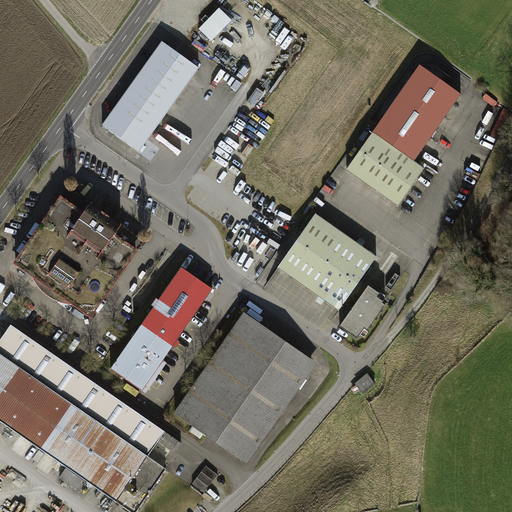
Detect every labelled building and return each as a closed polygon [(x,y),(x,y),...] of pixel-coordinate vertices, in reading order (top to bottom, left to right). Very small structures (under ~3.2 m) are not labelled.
[(214,41),(234,19),(221,7),(201,29),(214,41)] [(199,68),(162,42),(102,125),(139,152),(199,68)] [(420,66),(347,170),(398,206),(424,169),(414,162),(461,95),(420,66)] [(504,108),(493,136),(501,139),(511,111),(504,108)] [(84,210),(61,194),(14,262),(33,275),(34,278),(37,284),(41,289),(47,294),(55,299),(62,302),(69,303),(72,303),(92,317),(139,249),(116,233),(122,224),(91,201),(84,210)] [(357,302),(340,326),(358,339),(365,329),(368,331),(386,305),(383,303),(387,298),(369,285),(366,290),(358,284),(377,257),(316,214),(278,267),(311,290),(339,310),(349,297),(357,302)] [(181,267),(174,278),(205,299),(213,288),(181,267)] [(205,299),(174,278),(142,324),(174,346),(205,299)] [(251,316),(184,410),(255,459),(321,366),(251,316)] [(142,324),(112,368),(143,390),(174,346),(142,324)] [(12,326),(0,342),(0,419),(135,511),(165,467),(148,456),(157,442),(172,453),(180,441),(12,326)] [(367,392),(377,383),(369,373),(359,381),(367,392)] [(193,483),(206,493),(220,474),(208,465),(193,483)] [(84,479),(66,468),(60,477),(78,489),(84,479)]
